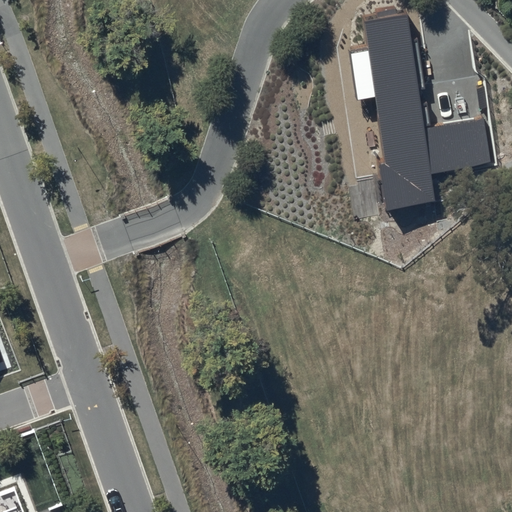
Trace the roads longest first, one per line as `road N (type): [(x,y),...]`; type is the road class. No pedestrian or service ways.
road 1 (residential): [(284,0),(262,28),(204,193),(170,216),(49,264)]
road 2 (residential): [(0,129),(49,264)]
road 3 (residential): [(87,381),(133,511)]
road 4 (residential): [(49,264),(87,381)]
